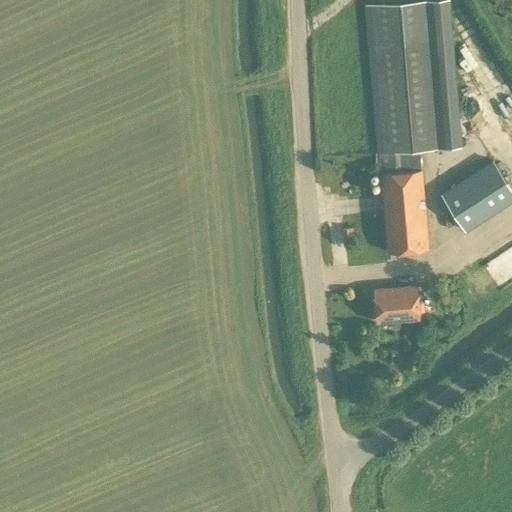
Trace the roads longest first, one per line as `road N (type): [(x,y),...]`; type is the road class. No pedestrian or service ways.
road 1 (unclassified): [(336,475),(297,0)]
road 2 (unclassified): [(336,475),(511,352)]
